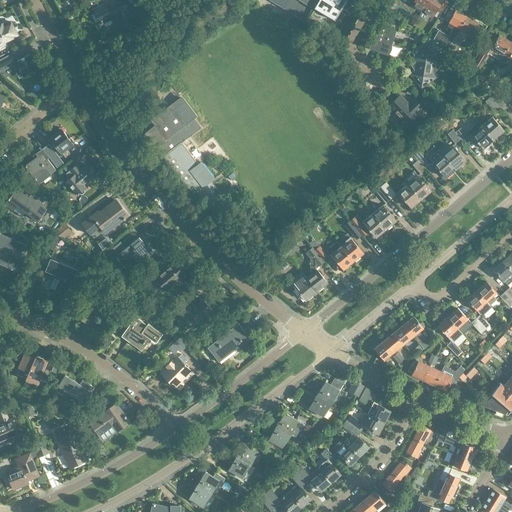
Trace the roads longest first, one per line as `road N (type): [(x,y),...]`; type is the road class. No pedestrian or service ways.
road 1 (residential): [(303,332),(193,241),(141,183),(80,89)]
road 2 (residential): [(95,511),(222,434),(330,351)]
road 3 (residential): [(511,157),(303,332)]
road 4 (residential): [(172,429),(85,351),(0,316)]
road 5 (residential): [(172,429),(18,511)]
road 6 (residential): [(303,332),(172,429)]
road 7 (residential): [(325,511),(379,464),(414,399)]
road 8 (residential): [(409,287),(511,196)]
road 9 (residential): [(409,287),(434,300),(511,231)]
